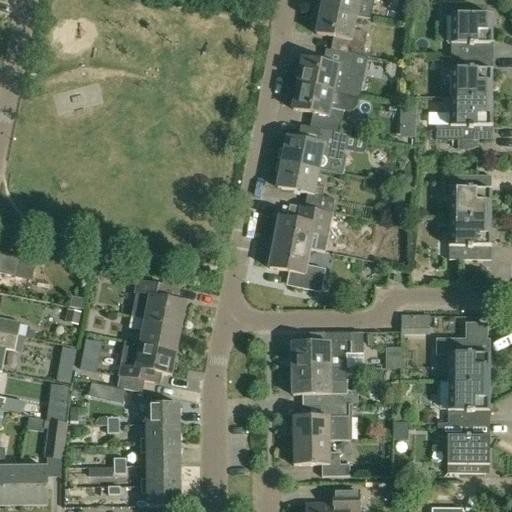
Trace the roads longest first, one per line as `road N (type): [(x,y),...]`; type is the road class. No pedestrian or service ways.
road 1 (residential): [(227,320),(289,0)]
road 2 (residential): [(227,320),(365,323),(408,304),(511,303)]
road 3 (residential): [(227,320),(214,347),(213,511)]
road 4 (residential): [(0,131),(28,0)]
